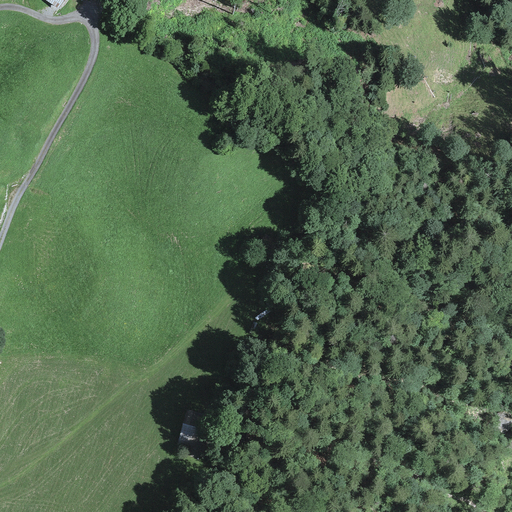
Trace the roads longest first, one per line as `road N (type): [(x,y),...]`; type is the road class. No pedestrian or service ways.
road 1 (track): [(0,474),(65,440),(117,395),(186,354),(255,277)]
road 2 (track): [(0,6),(51,19),(81,17),(94,39),(88,69),(0,231)]
